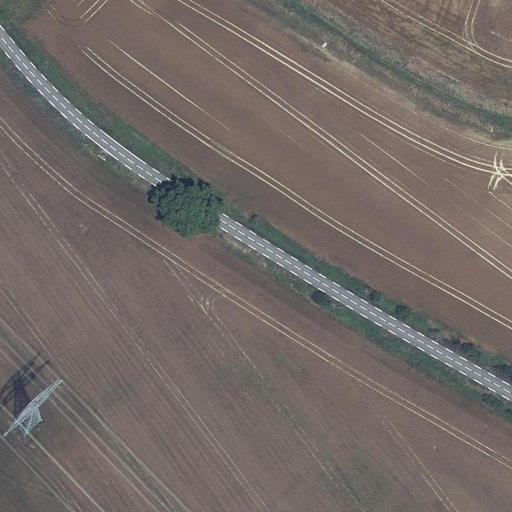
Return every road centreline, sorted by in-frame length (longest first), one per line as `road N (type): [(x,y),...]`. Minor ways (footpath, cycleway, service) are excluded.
road 1 (secondary): [(0,34),(41,87),(167,187),(511,392)]
road 2 (track): [(258,0),(491,127),(511,131)]
